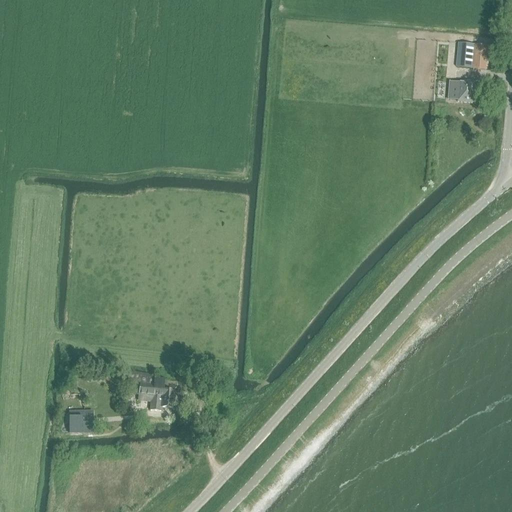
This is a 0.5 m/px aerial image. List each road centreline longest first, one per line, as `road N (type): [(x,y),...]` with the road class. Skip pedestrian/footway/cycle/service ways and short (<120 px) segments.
road 1 (tertiary): [(505,183),(427,251),(190,511)]
road 2 (tertiary): [(225,511),(437,278),(511,213)]
